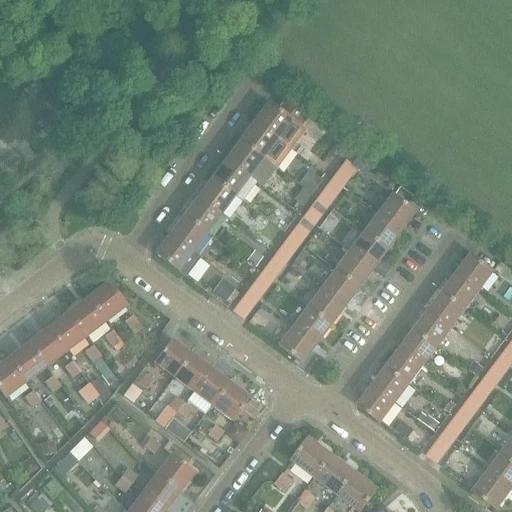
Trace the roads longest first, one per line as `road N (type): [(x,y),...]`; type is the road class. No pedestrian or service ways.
road 1 (residential): [(295,390),(123,259)]
road 2 (residential): [(123,259),(247,87)]
road 3 (residential): [(323,411),(451,242)]
road 4 (residential): [(441,511),(417,478),(323,411)]
road 5 (residential): [(207,511),(295,390)]
